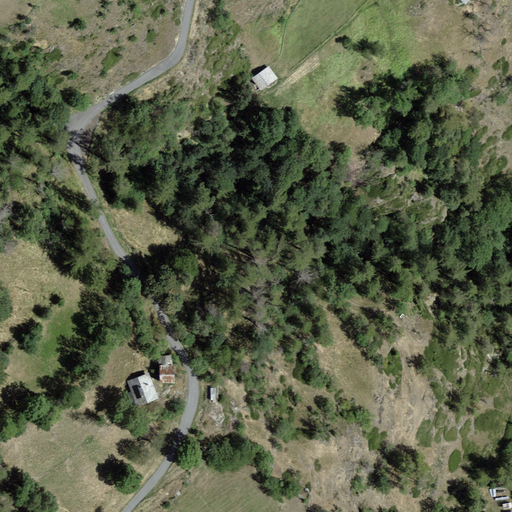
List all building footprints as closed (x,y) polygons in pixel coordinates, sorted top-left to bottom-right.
[(487,0),(466,0),(481,10),(487,0)] [(272,67),(257,77),(266,90),(281,80),(272,67)] [(176,355),(161,356),(162,368),(177,366),(176,355)] [(165,384),(182,383),(181,367),(164,368),(165,384)] [(153,374),(131,383),(142,408),(163,399),(153,374)] [(228,385),(211,386),(212,403),(228,402),(228,385)]
